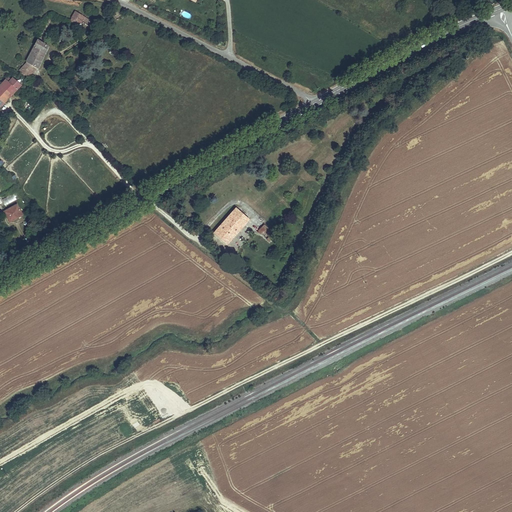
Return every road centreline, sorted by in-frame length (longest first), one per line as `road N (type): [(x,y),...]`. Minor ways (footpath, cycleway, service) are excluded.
road 1 (track): [(37,90),(143,197),(319,345),(511,252)]
road 2 (primary): [(313,102),(0,277)]
road 3 (track): [(319,345),(97,455),(15,511)]
road 4 (primary): [(491,13),(313,102)]
road 5 (tertiary): [(117,0),(229,54)]
